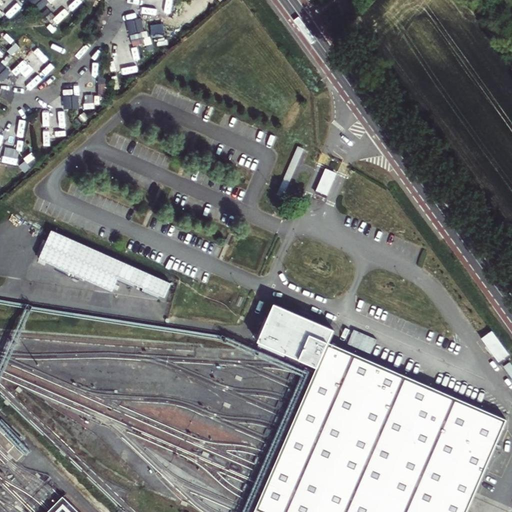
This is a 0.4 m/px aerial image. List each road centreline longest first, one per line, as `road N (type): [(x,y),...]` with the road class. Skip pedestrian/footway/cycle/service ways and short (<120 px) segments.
road 1 (unclassified): [(271,289),(254,322),(234,329),(0,292)]
road 2 (secondary): [(511,309),(384,131)]
road 3 (unclassified): [(360,98),(342,118),(271,289)]
road 4 (unclassified): [(339,317),(496,378)]
road 5 (unclassified): [(320,229),(354,153),(384,131)]
